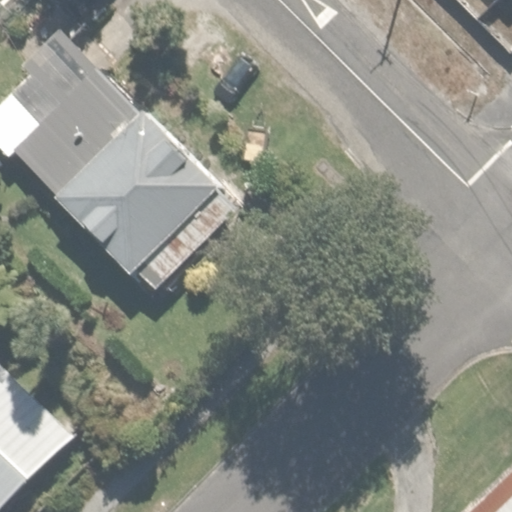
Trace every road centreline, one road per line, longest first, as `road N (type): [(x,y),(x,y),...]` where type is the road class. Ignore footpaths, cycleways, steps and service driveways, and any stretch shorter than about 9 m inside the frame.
road 1 (residential): [(244,511),(511,234)]
road 2 (residential): [(511,215),(289,0)]
